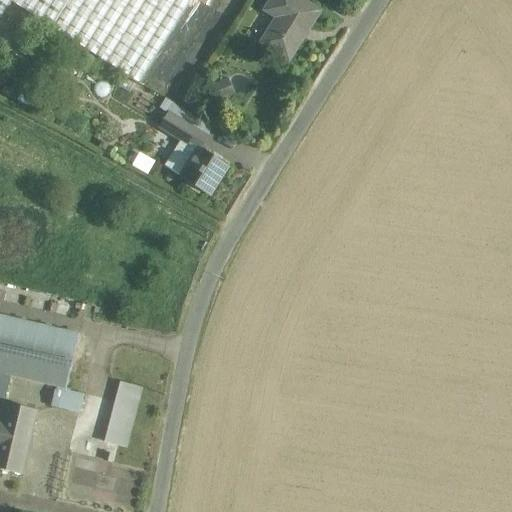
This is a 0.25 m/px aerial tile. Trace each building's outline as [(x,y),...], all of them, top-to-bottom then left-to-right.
[(0,0),(0,15),(8,3),(52,30),(69,0),(0,0)] [(69,0),(52,30),(139,83),(190,0),(69,0)] [(261,44),(288,61),(320,12),(301,0),(272,0),(265,11),(267,12),(269,9),(280,15),(261,44)] [(160,127),(189,145),(197,133),(168,114),(160,127)] [(180,178),(208,195),(226,167),(199,149),(180,178)] [(140,153),(134,166),(149,172),(154,160),(140,153)] [(0,374),(8,376),(17,379),(30,324),(0,316),(0,374)] [(82,336),(30,324),(17,379),(70,390),(82,336)] [(128,447),(145,387),(122,380),(104,441),(128,447)] [(0,473),(25,479),(40,412),(6,404),(6,405),(4,412),(0,431),(0,473)]
